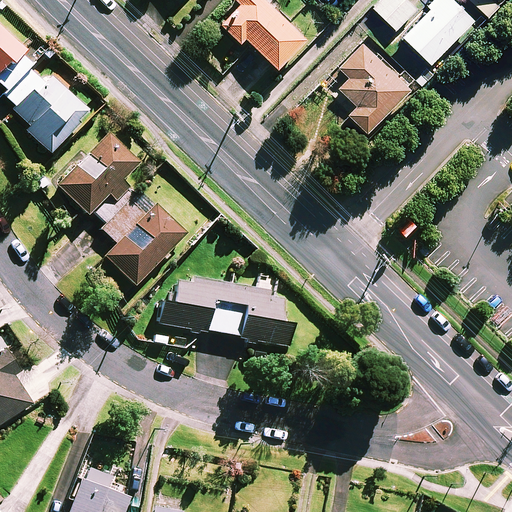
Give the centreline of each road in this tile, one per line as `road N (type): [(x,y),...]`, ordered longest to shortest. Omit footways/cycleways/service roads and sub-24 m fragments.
road 1 (tertiary): [(61,0),(388,307),(411,347),(470,403)]
road 2 (residential): [(0,241),(74,332),(182,394),(379,436),(420,437),(470,403)]
